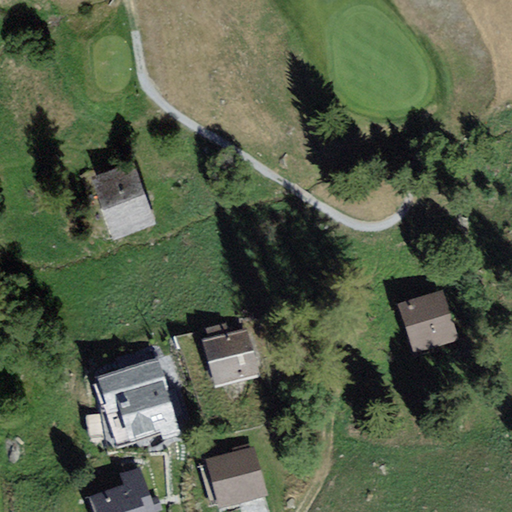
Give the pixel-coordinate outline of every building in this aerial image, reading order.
[(83,180),(105,243),(153,226),(130,164),(83,180)] [(444,296),(394,311),(408,360),(459,345),(444,296)] [(203,343),(196,344),(210,393),(255,382),(242,331),(226,336),(224,328),(200,334),(203,343)] [(163,366),(105,381),(126,450),(185,430),(163,366)] [(251,450),(199,462),(202,468),(193,471),(204,507),(214,506),(215,511),(230,511),(266,502),(251,450)] [(119,489),(82,499),(86,511),(152,511),(138,471),(116,478),(119,489)]
